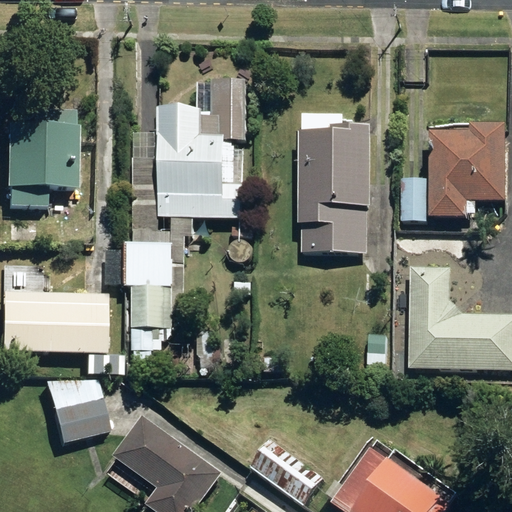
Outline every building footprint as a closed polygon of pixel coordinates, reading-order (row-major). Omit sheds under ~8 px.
[(166,113),(165,221),(245,222),(246,187),(231,187),(231,143),(250,144),(251,88),(203,86),(202,114),(166,113)] [(304,256),(371,258),(372,210),(376,210),(377,130),(350,130),(351,118),(305,117),(304,256)] [(434,222),(473,223),(474,204),(511,205),(511,192),(511,128),(479,128),(479,125),(466,125),(466,135),(436,135),(434,222)] [(10,208),(49,211),(49,193),(81,193),(82,130),(12,128),(10,208)] [(405,224),(431,225),(432,182),(406,182),(405,224)] [(178,248),(134,247),(133,290),(138,291),(138,355),(158,355),(157,332),(170,332),(170,291),(178,291),(178,248)] [(415,373),(511,374),(511,318),(469,319),(455,303),(455,272),(416,271),(415,373)] [(254,286),(238,286),(238,297),(254,298),(254,286)] [(5,356),(109,357),(110,297),(6,296),(5,356)] [(200,361),(220,362),(220,332),(200,332),(200,361)] [(392,335),(373,335),(371,368),(391,369),(392,335)] [(268,376),(286,376),(286,361),(269,361),(268,376)] [(49,384),(66,447),(113,434),(100,383),(49,384)] [(511,388),(503,389),(504,398),(511,397),(511,388)] [(152,510),(155,511),(202,511),(227,476),(148,420),(119,460),(163,492),(152,510)] [(257,471),(309,510),(328,483),(277,445),(257,471)] [(332,501),(347,511),(462,511),(463,511),(370,446),(332,501)]
